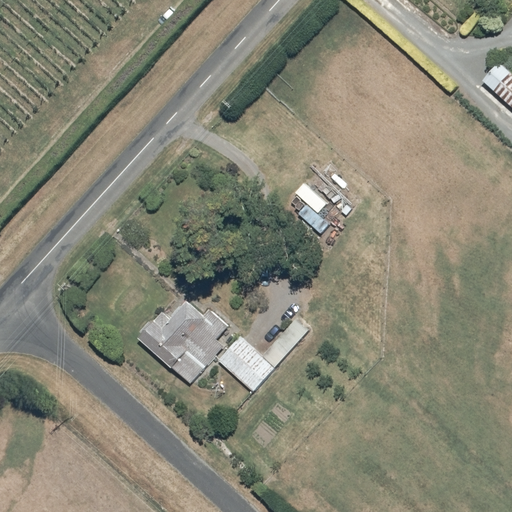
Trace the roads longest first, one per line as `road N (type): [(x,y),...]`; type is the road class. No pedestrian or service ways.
road 1 (tertiary): [(9,300),(280,0)]
road 2 (unclassified): [(238,511),(9,300)]
